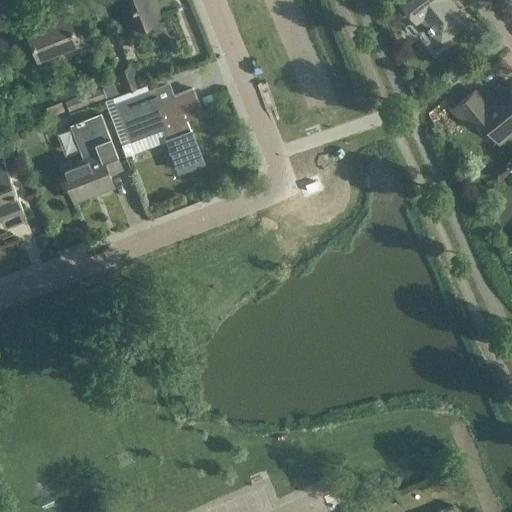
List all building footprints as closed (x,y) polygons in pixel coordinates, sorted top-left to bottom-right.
[(36,55),(77,39),(61,0),(46,0),(44,1),(50,16),(24,25),(36,55)] [(112,0),(124,29),(163,14),(157,0),(112,0)] [(399,0),(414,19),(420,15),(439,39),(465,19),(450,0),(399,0)] [(110,74),(118,92),(136,85),(129,67),(110,74)] [(511,125),(511,84),(509,80),(482,102),(479,100),(471,90),(450,105),(465,124),(477,115),(479,117),(497,138),(511,125)] [(200,111),(191,88),(153,102),(148,88),(115,101),(129,138),(161,126),(165,137),(177,168),(201,159),(189,128),(188,128),(184,117),(200,111)] [(84,156),(60,165),(73,199),(111,184),(107,173),(121,167),(99,110),(83,116),(82,114),(73,117),(74,120),(70,121),(84,156)] [(0,159),(0,216),(2,223),(23,215),(2,159),(0,159)]
